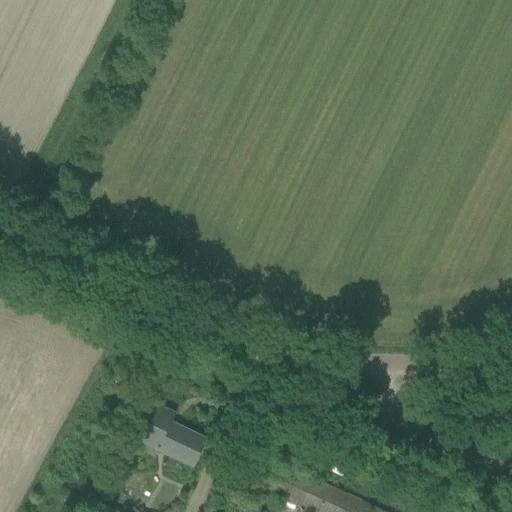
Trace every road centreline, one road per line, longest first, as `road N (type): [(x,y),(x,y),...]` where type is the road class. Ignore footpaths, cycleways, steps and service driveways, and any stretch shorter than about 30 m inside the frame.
road 1 (unclassified): [(295,353),(161,305),(0,222)]
road 2 (track): [(146,0),(27,237)]
road 3 (track): [(511,477),(330,393),(295,353)]
road 4 (unclassified): [(295,353),(421,353),(511,334)]
